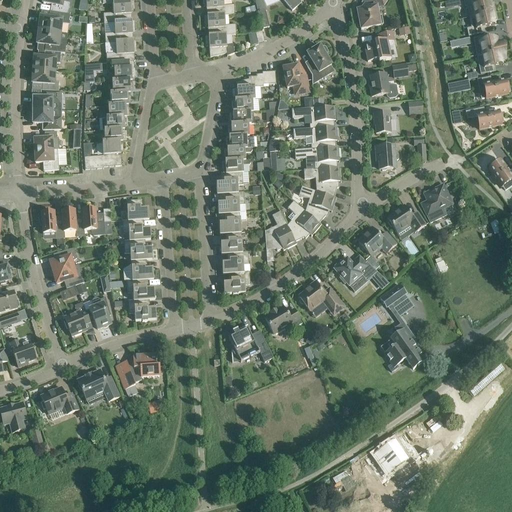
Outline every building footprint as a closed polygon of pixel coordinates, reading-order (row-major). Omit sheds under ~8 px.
[(50,12),(67,15),(69,4),(65,3),(65,0),(42,0),(44,0),(43,4),(44,4),(51,5),(50,12)] [(206,6),(207,17),(224,16),(235,16),(234,6),(224,6),(223,0),(202,0),(203,6),(206,6)] [(284,0),(283,1),(292,12),(301,4),(299,0),(284,0)] [(387,0),(366,0),(364,4),(364,5),(361,10),(357,11),(361,30),(380,26),(377,8),(383,6),(383,7),(387,0)] [(495,13),(493,4),(490,5),(489,1),(480,4),(478,0),(467,0),(464,1),(465,7),(467,7),(470,18),(495,13)] [(104,25),(105,24),(114,24),(114,23),(132,22),(131,11),(134,10),(133,2),(130,2),(112,3),(113,4),(113,14),(103,15),(104,25)] [(37,31),(60,34),(62,24),(69,24),(70,16),(67,15),(50,12),(49,12),(49,18),(40,17),(39,22),(38,22),(37,31)] [(258,14),(261,28),(261,30),(269,28),(265,12),(258,14)] [(497,21),(495,13),(470,18),(472,29),(467,30),(469,37),(484,33),(483,28),(495,25),(494,21),(497,21)] [(205,37),(226,36),(236,35),(235,25),(225,26),(224,16),(207,17),(204,17),(205,26),(207,26),(208,37),(205,37)] [(114,24),(105,24),(105,34),(105,35),(105,44),(108,44),(115,44),(115,43),(133,42),(132,31),(135,30),(134,22),(132,22),(114,23),(114,24)] [(242,27),(243,35),(254,34),(254,26),(242,27)] [(264,40),(261,30),(261,28),(254,30),(257,42),(264,40)] [(44,52),(61,54),(65,54),(66,42),(59,41),(60,34),(37,31),(36,40),(37,40),(37,45),(45,46),(44,52)] [(367,62),(377,60),(378,60),(379,62),(391,60),(388,48),(395,46),(392,32),(379,35),(380,42),(367,45),(367,49),(365,50),(367,62)] [(226,36),(205,37),(206,46),(209,46),(209,48),(210,58),(227,54),(227,57),(233,55),(233,46),(227,46),(226,44),(226,36),(236,35),(226,36)] [(486,37),(473,40),(477,57),(502,52),(500,43),(498,44),(497,41),(487,43),(486,37)] [(115,44),(108,44),(109,54),(106,54),(107,64),(134,63),(135,62),(134,51),(136,50),(136,42),(133,42),(115,43),(115,44)] [(323,47),(321,49),(320,47),(307,54),(313,65),(307,68),(312,76),(312,86),(323,79),(322,77),(325,75),(328,75),(331,73),(332,71),(330,67),(331,66),(325,56),(327,54),(328,52),(325,48),(323,47)] [(33,71),(55,73),(56,64),(60,64),(61,54),(44,52),(44,59),(34,58),(33,71)] [(504,61),(502,52),(477,57),(481,75),(493,72),(492,66),(502,64),(501,61),(504,61)] [(135,78),(134,63),(107,64),(107,69),(107,72),(109,74),(111,75),(113,76),(114,76),(114,82),(129,81),(129,82),(132,82),(132,78),(135,78)] [(392,68),(394,79),(408,77),(406,66),(392,68)] [(309,93),(308,90),(306,80),(300,81),(297,67),(283,69),(287,89),(294,88),(294,91),(300,95),(309,93)] [(54,82),(55,73),(33,71),(32,84),(42,85),(41,92),(58,92),(59,83),(54,82)] [(84,79),(84,84),(93,84),(92,73),(84,74),(84,75),(84,79)] [(392,85),(387,86),(386,75),(370,78),(372,88),(370,89),(371,98),(386,95),(386,98),(389,100),(395,99),(398,97),(396,87),(392,85)] [(254,88),(257,88),(256,77),(248,78),(249,88),(254,88)] [(252,100),(252,101),(255,101),(254,88),(249,88),(248,78),(248,80),(236,83),(236,89),(234,89),(234,98),(237,98),(237,101),(252,100)] [(490,78),(477,81),(481,99),(486,98),(486,100),(508,95),(507,93),(510,92),(508,83),(505,84),(505,81),(491,84),(490,78)] [(112,82),(113,94),(127,93),(127,94),(130,94),(130,90),(133,90),(132,82),(129,82),(129,81),(114,82),(112,82)] [(456,83),(448,85),(449,94),(458,92),(456,83)] [(31,105),(31,111),(52,112),(52,105),(61,105),(61,92),(58,92),(41,92),(41,99),(33,99),(33,103),(31,105)] [(110,95),(111,107),(125,106),(126,106),(128,106),(128,102),(131,102),(130,94),(127,94),(127,93),(113,94),(110,95)] [(312,99),(304,99),(305,109),(313,109),(312,99)] [(253,113),(252,101),(252,100),(237,101),(232,102),(232,110),(235,110),(235,113),(250,112),(250,113),(253,113)] [(318,101),(314,101),(314,109),(323,108),(323,105),(318,105),(318,101)] [(423,116),(422,102),(408,104),(409,117),(423,116)] [(129,114),(128,106),(126,106),(125,106),(111,107),(108,107),(109,119),(124,118),(126,118),(126,114),(129,114)] [(293,131),(337,128),(334,128),(333,118),(336,118),(335,107),(323,108),(314,109),(313,109),(305,109),(292,110),(292,120),(304,119),(303,118),(313,117),(314,123),(312,125),(309,125),(310,129),(293,131)] [(483,109),(466,113),(467,119),(477,117),(480,131),(501,126),(500,124),(503,123),(501,114),(498,115),(498,112),(484,115),(483,109)] [(52,119),(52,112),(31,111),(31,118),(33,120),(33,125),(43,125),(43,132),(60,132),(60,119),(52,119)] [(251,125),(250,113),(250,112),(235,113),(230,114),(230,122),(233,122),(233,126),(248,125),(251,125)] [(376,135),(386,134),(390,133),(389,114),(373,115),(374,121),(375,121),(376,135)] [(127,126),(126,118),(124,118),(109,119),(106,119),(107,131),(122,130),(122,131),(124,130),(124,127),(127,126)] [(231,135),(231,138),(246,137),(249,137),(248,125),(233,126),(228,126),(228,135),(231,135)] [(338,138),(337,128),(293,131),(294,140),(305,139),(305,138),(306,138),(306,146),(311,145),(311,150),(294,151),(338,148),(336,148),(335,138),(338,138)] [(104,131),(105,143),(120,142),(120,143),(122,143),(122,139),(125,138),(124,130),(122,131),(122,130),(107,131),(104,131)] [(35,152),(57,151),(53,151),(52,144),(57,144),(56,133),(44,133),(45,139),(34,140),(35,152)] [(246,140),(246,137),(231,138),(226,138),(226,147),(229,147),(229,150),(244,149),(244,150),(254,149),(253,139),(246,140)] [(423,138),(413,139),(414,147),(417,147),(424,146),(423,138)] [(103,156),(108,156),(114,155),(115,167),(121,167),(120,151),(123,151),(122,143),(120,143),(120,142),(105,143),(102,143),(103,156)] [(397,154),(394,154),(394,146),(376,148),(376,157),(378,157),(379,171),(396,169),(395,161),(397,161),(399,160),(398,155),(397,154)] [(425,146),(424,146),(417,147),(418,164),(426,163),(425,146)] [(338,148),(294,151),(295,160),(307,159),(306,158),(309,158),(309,166),(312,166),(313,170),(304,171),(340,169),(340,168),(337,168),(336,158),(339,158),(338,148)] [(227,159),(227,162),(242,161),(242,162),(245,161),(244,150),(244,149),(229,150),(224,150),(224,159),(227,159)] [(59,171),(57,151),(35,152),(35,164),(43,164),(43,172),(59,171)] [(249,161),(245,161),(242,162),(242,161),(227,162),(222,162),(223,171),(225,171),(226,174),(221,175),(226,175),(242,174),(243,174),(243,167),(250,166),(249,161)] [(505,191),(511,186),(511,170),(509,173),(501,162),(499,164),(497,161),(489,166),(491,169),(489,170),(501,188),(502,187),(505,191)] [(302,188),(336,199),(334,198),(337,189),(339,189),(338,179),(341,179),(340,169),(304,171),(304,180),(316,179),(316,178),(318,178),(318,190),(318,193),(302,188)] [(217,196),(224,195),(238,194),(238,193),(237,186),(243,186),(242,174),(226,175),(221,175),(223,175),(223,184),(216,185),(217,196)] [(278,182),(275,186),(280,190),(283,186),(278,182)] [(427,202),(421,205),(426,214),(430,224),(431,223),(446,216),(443,209),(452,205),(447,195),(443,186),(424,195),(427,202)] [(293,203),(321,226),(319,224),(325,217),(327,218),(330,208),(333,209),(336,199),(302,188),(299,196),(310,200),(310,199),(312,199),(308,211),(306,213),(293,202),(293,203)] [(243,193),(238,193),(238,194),(224,195),(225,204),(217,205),(218,216),(226,215),(240,214),(239,206),(244,206),(243,193)] [(128,222),(141,221),(149,221),(148,210),(141,211),(140,201),(126,202),(128,222)] [(280,213),(296,245),(297,245),(295,243),(304,238),(305,240),(312,232),(314,234),(321,226),(293,203),(287,209),(292,214),(288,219),(293,223),(290,227),(288,228),(280,213)] [(394,215),(387,220),(389,222),(387,223),(391,229),(392,228),(397,235),(398,235),(410,227),(414,233),(415,234),(426,226),(417,213),(411,217),(410,215),(404,206),(397,211),(398,213),(395,215),(395,214),(394,215)] [(104,229),(104,223),(96,224),(95,210),(82,211),(83,225),(84,225),(84,232),(91,231),(93,237),(105,236),(104,229)] [(62,213),(63,226),(63,233),(64,233),(76,232),(76,238),(84,238),(84,232),(84,225),(83,225),(76,226),(75,212),(62,213)] [(64,239),(64,233),(63,233),(63,226),(55,227),(54,213),(41,214),(41,218),(38,219),(40,227),(42,227),(43,235),(55,234),(55,240),(56,240),(63,239),(64,239)] [(287,250),(296,245),(280,213),(272,217),(277,227),(278,227),(279,228),(268,234),(265,234),(265,232),(264,232),(266,251),(276,250),(277,252),(286,248),(287,250)] [(241,234),(240,214),(226,215),(226,224),(219,225),(220,235),(227,235),(241,234)] [(129,234),(129,242),(143,241),(150,241),(149,230),(142,230),(141,221),(128,222),(122,222),(123,235),(129,234)] [(364,239),(358,244),(360,246),(359,248),(363,253),(365,251),(371,258),(381,249),(383,247),(388,253),(397,245),(393,241),(386,233),(381,238),(372,229),(367,234),(368,235),(364,239)] [(242,254),(242,253),(241,234),(227,235),(228,244),(220,245),(221,255),(229,255),(242,254)] [(130,254),(131,262),(144,261),(152,261),(151,250),(143,250),(143,241),(129,242),(124,242),(124,255),(130,254)] [(53,274),(79,267),(79,266),(73,268),(71,263),(77,259),(74,249),(61,253),(62,254),(64,258),(58,260),(58,261),(50,263),(53,274)] [(248,253),(242,253),(242,254),(229,255),(229,264),(222,265),(223,275),(230,275),(244,274),(244,273),(243,266),(249,266),(248,253)] [(367,267),(366,265),(359,258),(352,264),(347,259),(334,270),(349,287),(361,276),(360,274),(367,267)] [(132,282),(146,281),(153,281),(152,270),(145,270),(144,261),(131,262),(132,281),(132,282)] [(375,263),(371,267),(375,271),(379,268),(375,263)] [(0,283),(0,284),(1,285),(7,284),(6,282),(10,281),(10,278),(11,278),(9,271),(8,271),(7,267),(1,268),(0,268),(0,283)] [(79,267),(53,274),(57,285),(64,282),(65,284),(70,282),(72,288),(84,284),(79,267)] [(249,273),(244,273),(244,274),(230,275),(231,284),(223,285),(224,295),(245,294),(245,286),(250,286),(249,273)] [(100,278),(103,295),(110,293),(107,277),(100,278)] [(133,294),(133,302),(147,301),(155,301),(154,290),(146,290),(146,281),(132,282),(132,281),(127,282),(127,295),(133,294)] [(381,292),(389,284),(385,281),(377,288),(381,292)] [(309,290),(298,298),(299,299),(299,302),(300,304),(303,306),(304,306),(310,313),(323,303),(325,301),(335,315),(344,308),(330,289),(324,294),(322,291),(316,283),(308,289),(309,290)] [(84,285),(76,288),(79,296),(87,293),(84,285)] [(399,286),(380,300),(386,308),(387,308),(389,312),(390,311),(393,309),(406,299),(407,299),(407,300),(408,299),(405,295),(399,286)] [(74,287),(67,291),(70,298),(78,295),(74,287)] [(0,313),(8,312),(17,310),(13,293),(1,297),(0,291),(0,313)] [(109,313),(106,303),(105,299),(99,301),(98,299),(96,299),(95,299),(93,300),(92,302),(92,304),(94,308),(89,310),(97,330),(102,328),(104,329),(106,329),(107,327),(108,326),(111,325),(107,314),(109,313)] [(148,310),(147,301),(133,302),(128,302),(129,315),(134,314),(135,322),(156,320),(155,310),(148,310)] [(90,324),(86,312),(82,304),(75,307),(77,313),(64,318),(65,322),(64,323),(67,330),(68,329),(72,338),(86,332),(84,326),(90,324)] [(302,325),(299,320),(294,311),(287,315),(283,308),(277,312),(276,310),(270,314),(271,315),(264,319),(273,335),(288,326),(291,331),(302,325)] [(17,315),(0,320),(0,329),(19,322),(17,315)] [(390,351),(384,355),(392,365),(388,368),(391,373),(393,372),(398,368),(397,366),(399,364),(405,360),(413,370),(425,362),(421,356),(421,355),(420,355),(418,352),(418,351),(417,351),(415,347),(414,347),(412,343),(412,342),(411,343),(411,342),(415,339),(408,330),(407,331),(405,327),(403,325),(395,331),(398,335),(391,340),(395,347),(396,347),(392,350),(391,349),(390,350),(390,351)] [(234,336),(228,339),(232,346),(229,347),(231,352),(232,364),(233,364),(233,362),(239,361),(240,363),(242,362),(241,361),(250,357),(250,358),(259,354),(264,364),(273,359),(264,341),(260,332),(251,336),(247,329),(238,334),(237,332),(237,331),(232,334),(233,334),(234,336)] [(30,344),(22,347),(20,341),(10,345),(12,350),(18,369),(21,368),(21,366),(36,361),(34,357),(36,355),(34,351),(32,350),(30,344)] [(141,379),(150,378),(160,378),(159,367),(157,367),(156,355),(133,357),(133,363),(127,366),(126,364),(116,368),(124,391),(135,387),(134,384),(141,381),(141,379)] [(86,402),(87,402),(89,407),(106,399),(108,403),(119,398),(110,378),(104,381),(99,371),(91,375),(91,374),(90,375),(90,376),(87,378),(86,376),(85,377),(85,378),(77,381),(86,402)] [(43,403),(41,404),(44,411),(46,410),(48,416),(64,409),(67,416),(78,411),(75,404),(71,395),(65,398),(61,389),(41,397),(42,401),(43,403)] [(161,401),(147,404),(149,415),(164,411),(161,401)] [(26,420),(25,414),(22,404),(14,406),(7,408),(0,410),(0,413),(3,426),(9,425),(12,434),(25,431),(22,421),(26,420)] [(43,446),(40,434),(39,429),(30,432),(35,448),(43,446)] [(87,434),(86,437),(88,442),(94,439),(92,433),(87,434)] [(416,459),(403,440),(393,447),(389,441),(368,455),(371,460),(363,465),(376,485),(416,459)] [(428,452),(437,460),(447,448),(436,440),(433,443),(434,444),(428,452)] [(346,474),(337,479),(340,485),(350,480),(346,474)]
